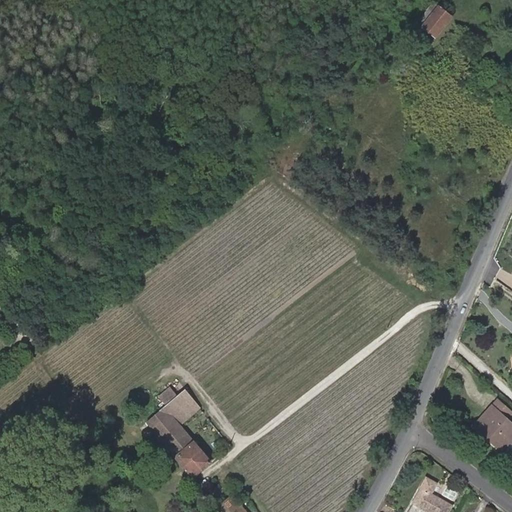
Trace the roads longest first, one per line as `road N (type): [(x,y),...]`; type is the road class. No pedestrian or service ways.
road 1 (track): [(460,308),(414,312),(205,474)]
road 2 (residential): [(410,430),(511,184)]
road 3 (track): [(127,298),(242,445)]
road 4 (residential): [(410,430),(511,509)]
